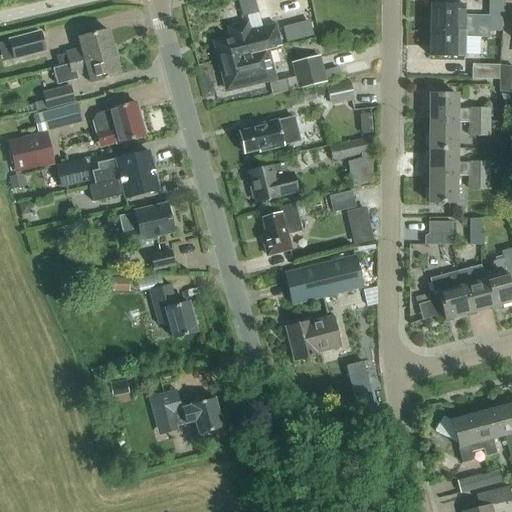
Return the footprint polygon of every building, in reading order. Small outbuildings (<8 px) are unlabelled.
[(248,15),(258,13),(254,0),(239,0),(244,16),(248,15)] [(464,37),(476,37),(476,27),(489,27),(489,16),(465,16),(465,6),(456,6),(430,5),(430,31),(464,32),(464,37)] [(295,38),(321,33),(318,15),(304,17),(305,23),(293,25),(295,38)] [(250,54),(268,50),(280,47),(275,25),(248,31),(246,25),(229,29),(232,41),(215,45),(219,61),(250,54)] [(476,27),(476,37),(488,38),(489,27),(476,27)] [(61,67),(114,53),(108,30),(79,38),(82,48),(57,55),(61,67)] [(46,52),(40,31),(7,40),(12,61),(46,52)] [(464,57),(464,37),(464,32),(430,31),(429,56),(464,57)] [(250,54),(219,61),(218,61),(222,78),(223,78),(227,91),(275,79),(268,50),(250,54)] [(114,53),(61,67),(53,69),(57,84),(78,79),(77,76),(88,73),(91,84),(120,76),(114,53)] [(323,71),(319,58),(292,64),(298,88),(340,77),(337,67),(323,71)] [(498,81),(500,66),(472,65),(471,80),(498,81)] [(500,66),(498,81),(498,92),(509,93),(511,68),(500,66)] [(330,103),(354,98),(350,82),(327,87),(330,103)] [(75,101),(71,85),(43,92),(45,98),(35,101),(37,111),(75,101)] [(511,96),(500,95),(508,112),(511,111),(511,96)] [(489,123),(489,109),(467,109),(467,110),(457,110),(457,96),(429,96),(429,123),(457,123),(467,123),(489,123)] [(80,121),(75,102),(45,110),(49,129),(80,121)] [(91,122),(98,148),(119,142),(119,143),(145,137),(136,103),(110,109),(110,110),(95,114),(91,122)] [(283,145),(299,141),(293,118),(278,122),(278,121),(261,125),(261,127),(239,132),(240,138),(238,139),(240,147),(242,148),(243,153),(258,150),(259,152),(284,146),(283,145)] [(457,150),(457,123),(429,123),(429,150),(457,150)] [(488,137),(489,123),(467,123),(467,137),(488,137)] [(56,163),(48,131),(7,142),(15,174),(56,163)] [(369,137),(328,147),(331,161),(373,151),(369,137)] [(457,165),(457,150),(429,150),(429,177),(457,177),(466,178),(488,178),(488,163),(467,162),(467,165),(457,165)] [(114,180),(153,171),(152,167),(155,165),(153,158),(150,157),(149,152),(110,162),(111,168),(92,173),(95,185),(114,180)] [(90,181),(86,160),(56,166),(61,187),(90,181)] [(287,174),(285,163),(249,172),(252,187),(250,188),(253,199),(255,198),(256,203),(298,193),(292,172),(287,174)] [(114,180),(95,185),(96,185),(89,187),(93,203),(124,195),(125,199),(158,190),(153,171),(114,180)] [(457,204),(457,177),(429,177),(429,204),(457,204)] [(488,178),(466,178),(466,190),(488,191),(488,178)] [(332,213),(355,208),(351,191),(328,196),(332,213)] [(302,231),(294,204),(277,208),(279,214),(262,218),(266,233),(265,234),(267,242),(264,245),(267,256),(290,250),(286,235),(302,231)] [(167,205),(136,212),(118,216),(125,246),(157,239),(157,236),(173,232),(170,217),(172,216),(170,208),(168,209),(167,205)] [(360,243),(379,240),(373,205),(353,209),(360,243)] [(483,246),(484,234),(479,234),(479,219),(467,219),(468,247),(483,246)] [(451,246),(451,223),(427,223),(427,235),(440,235),(440,245),(451,246)] [(511,291),(511,287),(511,286),(511,248),(500,252),(501,260),(492,263),(494,269),(482,272),(484,280),(491,308),(511,302),(511,291)] [(175,266),(172,250),(150,255),(153,270),(175,266)] [(355,257),(285,274),(292,305),(362,288),(355,257)] [(491,308),(484,280),(482,272),(480,266),(469,269),(457,272),(461,287),(468,314),(491,308)] [(468,314),(461,287),(457,272),(428,280),(431,292),(436,291),(444,321),(468,314)] [(129,279),(113,279),(113,292),(128,293),(129,279)] [(188,303),(176,306),(170,285),(149,291),(159,326),(169,323),(174,339),(197,333),(188,303)] [(317,353),(335,348),(328,320),(310,324),(309,321),(292,326),(293,330),(288,332),(292,347),(290,350),(291,356),(294,357),(295,360),(317,355),(317,353)] [(371,404),(360,362),(344,366),(355,409),(371,404)] [(174,392),(154,397),(164,434),(177,431),(176,427),(195,422),(199,435),(222,429),(214,399),(190,406),(191,407),(179,411),(174,392)] [(511,404),(497,409),(504,436),(508,451),(507,451),(511,468),(511,404)] [(481,443),(483,450),(485,457),(496,454),(492,440),(504,436),(497,409),(474,415),(481,443)] [(473,460),(471,453),(483,450),(481,443),(474,415),(450,421),(443,417),(434,431),(456,444),(462,463),(473,460)] [(214,451),(211,439),(205,441),(208,452),(214,451)] [(491,474),(493,485),(503,482),(500,471),(491,474)] [(459,494),(493,485),(491,474),(479,477),(479,475),(456,482),(459,494)] [(491,511),(490,507),(511,501),(508,487),(476,496),(479,509),(467,511),(491,511)]
